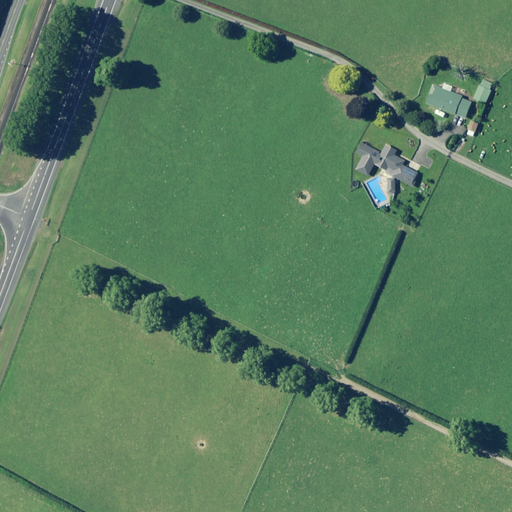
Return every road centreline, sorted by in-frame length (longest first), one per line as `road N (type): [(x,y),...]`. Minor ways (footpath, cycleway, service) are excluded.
road 1 (track): [(511,185),(413,131),(346,66),(180,0)]
road 2 (primary): [(29,217),(110,0)]
